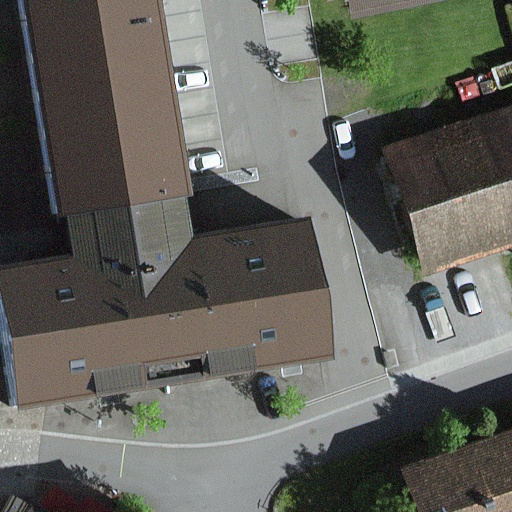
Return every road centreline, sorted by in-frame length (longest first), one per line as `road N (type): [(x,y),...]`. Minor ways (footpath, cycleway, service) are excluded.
road 1 (residential): [(511,369),(215,474)]
road 2 (unclassified): [(0,457),(83,471),(215,474)]
